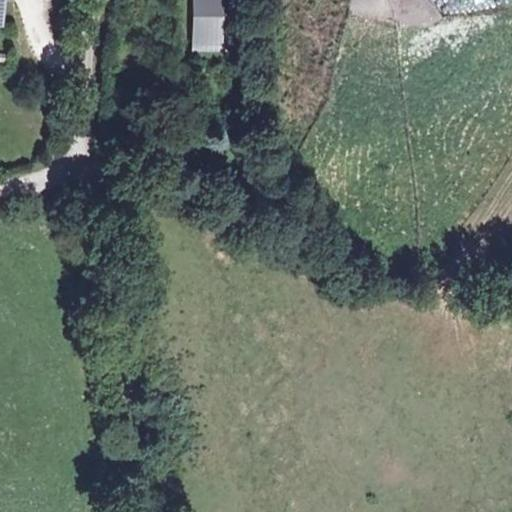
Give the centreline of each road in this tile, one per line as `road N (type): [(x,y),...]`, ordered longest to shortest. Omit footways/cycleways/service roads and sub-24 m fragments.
road 1 (unclassified): [(91,166),(149,511)]
road 2 (unclassified): [(97,0),(87,65),(91,166)]
